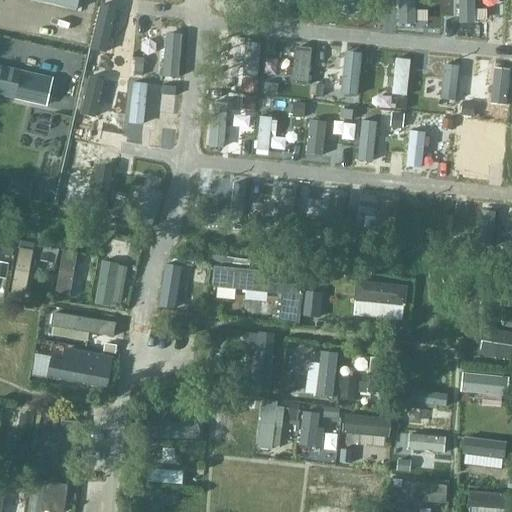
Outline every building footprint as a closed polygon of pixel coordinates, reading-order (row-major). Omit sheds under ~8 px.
[(22,0),(76,12),(78,0),(22,0)] [(0,67),(0,95),(15,99),(16,96),(21,73),(0,67)] [(16,96),(15,99),(19,100),(38,105),(42,106),(48,79),(21,73),(16,96)] [(34,272),(36,262),(31,261),(33,252),(19,249),(11,294),(24,296),(29,271),(34,272)] [(67,289),(73,258),(61,256),(55,287),(67,289)] [(119,280),(120,268),(111,267),(112,258),(100,257),(94,299),(106,300),(109,279),(119,280)] [(221,314),(227,271),(213,269),(208,313),(221,314)] [(182,297),(183,286),(174,284),(175,278),(164,276),(159,306),(170,308),(172,296),(182,297)] [(355,296),(353,315),(400,320),(401,305),(403,306),(405,287),(356,282),(356,287),(355,290),(354,293),(355,296)] [(274,304),(275,294),(268,293),(268,288),(256,287),(254,319),(266,319),(267,304),(274,304)] [(305,291),(302,315),(317,317),(320,293),(305,291)] [(434,316),(436,301),(426,300),(427,295),(412,293),(407,335),(422,337),(424,315),(434,316)] [(98,336),(101,322),(52,313),(50,328),(98,336)] [(511,333),(483,330),(481,343),(490,345),(489,350),(502,352),(503,346),(511,346),(511,333)] [(245,381),(250,350),(238,348),(233,379),(245,381)] [(288,380),(293,350),(282,349),(280,362),(272,361),(270,371),(278,373),(277,378),(288,380)] [(89,385),(95,355),(80,352),(78,359),(73,358),(72,363),(50,359),(46,377),(89,385)] [(335,391),(340,354),(327,352),(326,365),(317,363),(315,377),(323,378),(322,389),(318,389),(317,398),(332,399),(333,391),(335,391)] [(378,393),(379,362),(367,362),(366,379),(360,379),(359,392),(378,393)] [(511,389),(511,377),(479,373),(477,385),(491,387),(490,395),(504,397),(505,389),(511,389)] [(438,389),(440,378),(407,375),(405,385),(438,389)] [(282,422),(284,408),(276,407),(277,402),(262,400),(256,449),(271,450),(275,421),(282,422)] [(241,427),(243,412),(224,410),(221,440),(232,442),(234,426),(241,427)] [(509,430),(511,416),(462,410),(460,425),(486,428),(485,435),(497,436),(498,428),(509,430)] [(425,427),(426,416),(400,413),(399,425),(425,427)] [(26,454),(33,416),(20,414),(16,435),(8,433),(6,442),(14,444),(13,452),(26,454)] [(313,452),(316,416),(303,414),(300,451),(313,452)] [(363,437),(364,427),(361,427),(362,424),(355,423),(355,421),(343,420),(340,452),(352,453),(354,436),(363,437)] [(71,467),(77,423),(61,421),(57,448),(40,445),(38,462),(71,467)] [(196,440),(197,424),(144,423),(144,438),(196,440)] [(424,469),(426,458),(419,457),(420,449),(403,447),(403,455),(397,455),(396,467),(424,469)] [(506,471),(507,458),(471,454),(469,466),(506,471)] [(176,485),(177,473),(161,472),(162,463),(146,462),(145,483),(176,485)] [(373,505),(375,490),(373,490),(374,479),(342,475),(340,487),(360,489),(359,504),(373,505)] [(49,511),(50,511),(53,495),(45,494),(47,483),(31,481),(26,511),(42,511),(43,511),(49,511)] [(441,503),(443,488),(396,484),(394,498),(422,501),(421,508),(436,509),(437,503),(441,503)] [(9,503),(11,489),(0,487),(0,502),(9,503)] [(175,506),(176,493),(141,490),(139,511),(141,511),(152,511),(154,505),(175,506)] [(505,511),(502,510),(502,499),(470,497),(469,509),(489,510),(488,511),(505,511)]
